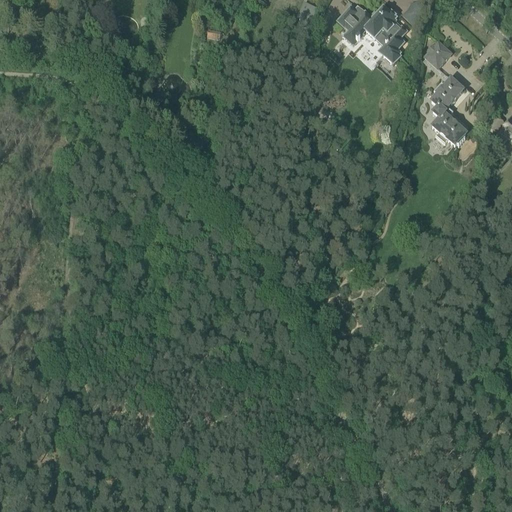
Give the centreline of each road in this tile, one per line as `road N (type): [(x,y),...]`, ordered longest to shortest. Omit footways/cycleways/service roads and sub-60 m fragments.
road 1 (track): [(394,511),(259,268),(79,81),(0,73)]
road 2 (track): [(79,81),(49,511)]
road 3 (track): [(263,511),(281,311)]
